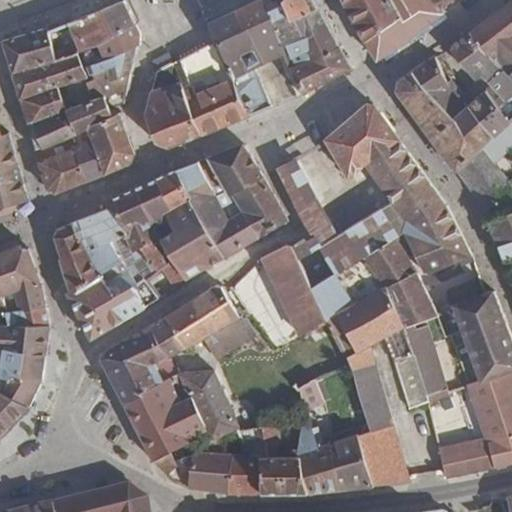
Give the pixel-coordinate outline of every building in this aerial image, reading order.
[(74,53),(101,43),(137,25),(126,0),(69,22),(59,26),(58,24),(48,27),(57,59),(74,53)] [(260,0),(237,11),(261,66),(287,54),(284,48),(265,0),(260,0)] [(265,0),(284,48),(330,27),(315,0),(265,0)] [(344,0),(366,41),(406,13),(397,0),(344,0)] [(435,0),(397,0),(406,13),(366,41),(379,60),(413,38),(448,11),(445,7),(442,9),(435,0)] [(435,0),(442,9),(445,7),(454,0),(435,0)] [(511,1),(470,33),(497,63),(498,61),(511,77),(511,1)] [(237,11),(210,23),(217,40),(234,79),(249,116),(273,106),(270,98),(257,68),(261,66),(237,11)] [(141,34),(137,25),(101,43),(74,53),(81,71),(89,68),(103,62),(137,46),(140,45),(141,34)] [(57,59),(48,27),(4,41),(13,74),(57,59)] [(293,69),(340,46),(330,27),(284,48),(287,54),(293,69)] [(511,77),(498,61),(497,63),(470,33),(451,47),(478,80),(484,74),(494,85),(486,91),(501,109),(508,101),(511,97),(511,77)] [(204,134),(249,116),(234,79),(217,40),(173,63),(204,134)] [(131,75),(137,46),(103,62),(89,68),(81,71),(84,77),(88,86),(95,83),(93,78),(107,73),(111,83),(131,75)] [(293,69),(303,94),(353,69),(340,46),(293,69)] [(57,59),(13,74),(22,99),(84,77),(81,71),(74,53),(57,59)] [(447,72),(445,73),(436,56),(413,71),(448,121),(471,105),(447,72)] [(166,147),(204,134),(173,63),(155,72),(147,114),(156,143),(166,147)] [(400,80),(399,92),(458,171),(484,148),(494,138),(511,123),(501,109),(486,91),(482,95),(477,99),(471,105),(448,121),(413,71),(400,80)] [(124,106),(131,75),(111,83),(107,73),(93,78),(95,83),(88,86),(94,101),(71,109),(79,132),(90,127),(111,119),(109,113),(124,106)] [(84,77),(22,99),(30,125),(71,109),(94,101),(88,86),(84,77)] [(425,272),(430,274),(473,255),(448,205),(376,106),(370,105),(329,140),(349,177),(368,163),(396,202),(409,222),(407,234),(412,246),(425,272)] [(136,153),(122,115),(124,106),(109,113),(111,119),(90,127),(108,173),(131,164),(136,153)] [(30,125),(29,125),(36,149),(48,145),(63,139),(69,136),(70,135),(79,132),(71,109),(30,125)] [(511,148),(511,122),(511,123),(494,138),(507,153),(511,148)] [(76,149),(89,181),(108,173),(90,127),(79,132),(70,135),(76,149)] [(3,136),(0,136),(0,214),(14,212),(18,204),(30,201),(10,134),(3,136)] [(208,158),(199,161),(221,202),(233,196),(262,238),(290,222),(266,177),(245,144),(208,158)] [(89,181),(76,149),(52,158),(48,145),(36,149),(40,162),(48,189),(57,193),(89,181)] [(458,171),(484,208),(511,194),(511,183),(484,148),(458,171)] [(278,167),(320,247),(344,233),(321,192),(315,196),(294,158),(278,167)] [(199,161),(177,171),(192,199),(208,230),(209,230),(226,258),(262,238),(233,196),(221,202),(199,161)] [(177,171),(158,179),(172,209),(192,199),(177,171)] [(158,179),(134,189),(175,259),(188,281),(226,258),(209,230),(208,230),(192,199),(172,209),(158,179)] [(175,259),(134,189),(110,200),(114,208),(138,249),(146,246),(160,268),(175,259)] [(344,233),(320,247),(334,274),(335,276),(368,256),(399,238),(407,234),(409,222),(396,202),(344,233)] [(146,246),(138,249),(114,208),(72,224),(99,275),(125,259),(129,265),(138,282),(147,276),(161,298),(188,281),(175,259),(160,268),(146,246)] [(507,262),(511,260),(511,211),(490,221),(507,262)] [(71,292),(99,275),(72,224),(60,229),(57,237),(64,258),(62,259),(71,292)] [(407,327),(417,323),(438,315),(417,271),(405,249),(412,246),(407,234),(399,238),(368,256),(379,275),(381,274),(406,327),(407,327)] [(287,244),(262,258),(300,337),(303,336),(330,322),(312,287),(293,246),(287,244)] [(0,252),(0,291),(6,313),(47,307),(42,283),(30,249),(21,245),(0,252)] [(312,287),(330,322),(348,358),(367,348),(385,338),(396,362),(409,409),(425,403),(429,401),(407,327),(406,327),(381,274),(379,275),(368,256),(335,276),(334,274),(312,287)] [(125,259),(99,275),(103,280),(129,265),(125,259)] [(103,280),(99,275),(71,292),(68,294),(93,339),(147,307),(161,298),(147,276),(138,282),(129,265),(103,280)] [(216,286),(167,318),(185,350),(200,341),(213,334),(244,314),(247,317),(250,315),(246,309),(238,314),(222,286),(216,286)] [(0,326),(11,326),(6,313),(0,291),(0,326)] [(483,379),(484,381),(511,371),(511,336),(495,292),(486,295),(456,306),(457,308),(483,379)] [(50,325),(47,307),(6,313),(11,326),(50,325)] [(105,355),(104,359),(126,404),(179,374),(170,357),(185,350),(167,318),(150,327),(105,355)] [(303,336),(322,377),(351,364),(348,358),(330,322),(303,336)] [(437,390),(417,323),(407,327),(429,401),(450,393),(447,386),(437,390)] [(11,326),(0,326),(0,354),(5,354),(47,353),(50,325),(11,326)] [(410,484),(377,369),(367,348),(348,358),(351,364),(353,370),(360,392),(369,422),(371,429),(358,434),(375,487),(410,484)] [(43,380),(47,353),(5,354),(1,377),(0,376),(0,389),(31,405),(43,380)] [(294,353),(281,362),(301,390),(315,381),(294,353)] [(215,371),(182,373),(187,383),(193,398),(207,431),(211,441),(239,429),(215,371)] [(483,379),(470,384),(488,438),(495,468),(511,464),(511,371),(484,381),(483,379)] [(191,443),(189,439),(207,431),(193,398),(182,403),(176,388),(187,383),(182,373),(181,373),(179,374),(126,404),(155,459),(172,451),(172,452),(191,443)] [(304,406),(322,400),(315,381),(301,390),(304,406)] [(0,439),(31,405),(0,389),(0,439)] [(360,392),(347,396),(357,425),(369,422),(360,392)] [(314,417),(306,421),(303,438),(302,445),(301,455),(309,494),(344,490),(336,441),(318,447),(312,427),(317,426),(314,417)] [(291,423),(291,438),(303,438),(306,421),(302,422),(291,423)] [(371,429),(369,422),(357,425),(338,431),(341,440),(358,434),(371,429)] [(240,430),(245,445),(266,440),(268,447),(278,445),(282,443),(280,425),(240,430)] [(336,441),(344,490),(375,487),(358,434),(341,440),(336,441)] [(488,438),(473,440),(481,471),(495,468),(488,438)] [(249,454),(236,454),(229,493),(263,493),(262,456),(269,456),(268,447),(266,440),(245,445),(249,454)] [(458,444),(441,457),(447,478),(481,471),(473,440),(458,444)] [(268,447),(269,456),(278,456),(278,445),(268,447)] [(291,445),(291,455),(301,455),(302,445),(291,445)] [(176,461),(172,452),(172,451),(155,459),(155,461),(175,482),(190,487),(195,455),(176,461)] [(195,455),(190,487),(229,493),(236,454),(216,453),(195,451),(195,455)] [(262,456),(263,493),(309,494),(301,455),(291,455),(278,456),(269,456),(262,456)] [(146,511),(143,508),(136,503),(128,501),(121,500),(76,508),(74,500),(55,505),(57,511),(146,511)]
